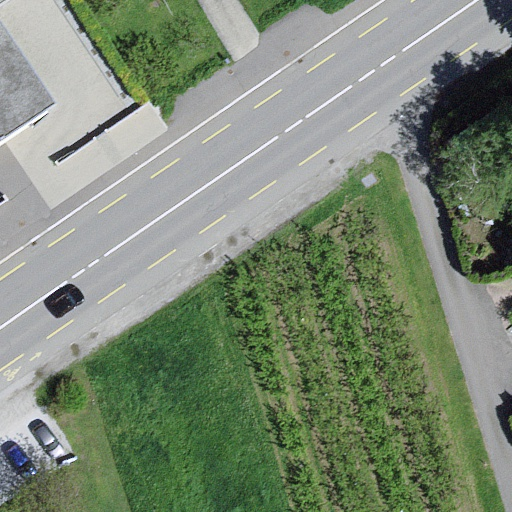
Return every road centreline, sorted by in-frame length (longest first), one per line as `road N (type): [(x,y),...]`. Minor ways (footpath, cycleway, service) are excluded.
road 1 (primary): [(0,351),(511,0)]
road 2 (primary): [(437,0),(0,293)]
